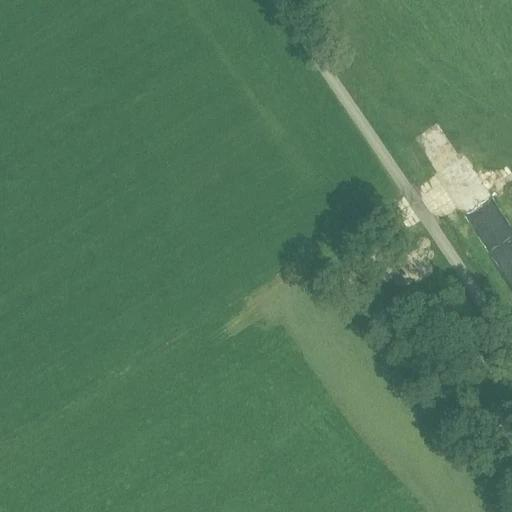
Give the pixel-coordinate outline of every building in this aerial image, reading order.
[(451,137),(427,152),(446,181),(470,165),(451,137)] [(511,165),(502,175),(511,185),(511,165)] [(425,195),(440,228),(462,217),(447,185),(425,195)] [(419,239),(431,230),(412,207),(400,216),(419,239)] [(511,220),(511,219),(480,230),(489,254),(511,245),(511,220)]
